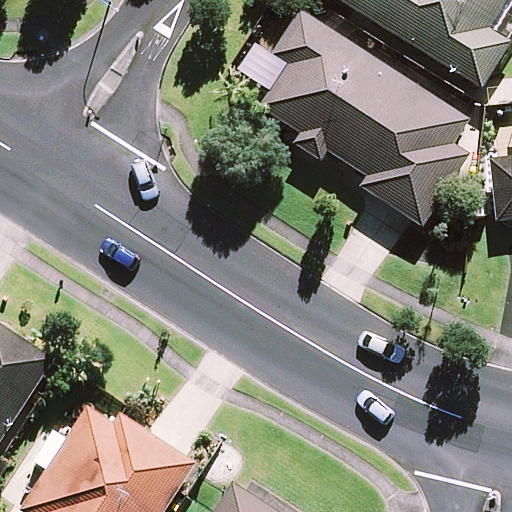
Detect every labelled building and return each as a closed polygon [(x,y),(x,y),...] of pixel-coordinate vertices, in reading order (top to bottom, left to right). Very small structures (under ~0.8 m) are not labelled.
[(342,0),(487,89),(511,48),(511,39),(494,28),(511,0),(342,0)] [(264,106),(303,132),(296,143),(325,161),(332,151),(371,176),(365,186),(427,227),(474,155),(458,145),(474,120),(306,10),(277,54),(293,64),(275,91),(264,106)] [(275,91),(293,64),(277,54),(260,42),(242,69),(275,91)] [(511,157),(494,159),(501,222),(511,220),(511,157)] [(0,451),(56,364),(0,328),(0,451)] [(115,430),(87,412),(22,511),(167,511),(196,468),(121,420),(115,430)] [(269,511),(234,489),(230,495),(218,511),(269,511)]
